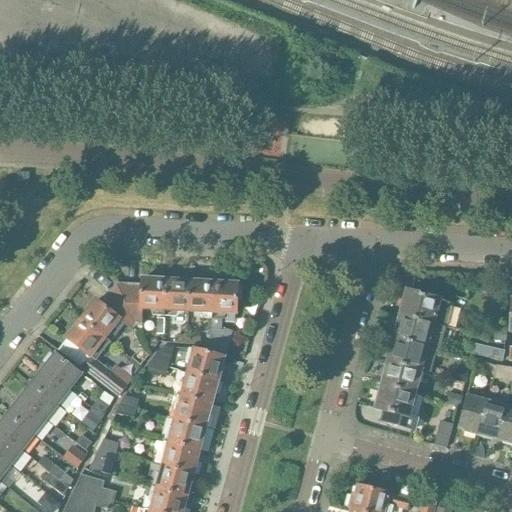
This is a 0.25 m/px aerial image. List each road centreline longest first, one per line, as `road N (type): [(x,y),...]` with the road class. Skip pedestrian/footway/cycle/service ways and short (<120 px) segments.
road 1 (residential): [(511,199),(0,149)]
road 2 (residential): [(0,343),(90,229),(303,239)]
road 3 (residential): [(303,239),(227,511)]
road 4 (residential): [(325,441),(373,243)]
road 5 (residential): [(325,441),(511,492)]
road 6 (residential): [(373,243),(511,247)]
